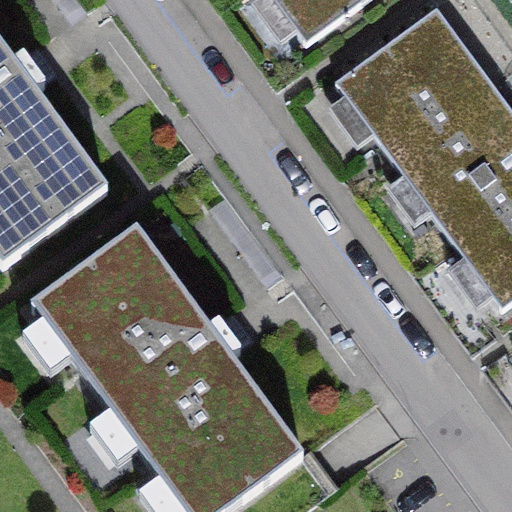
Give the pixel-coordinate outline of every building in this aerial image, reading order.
[(24,0),(57,40),(88,15),(75,0),(24,0)] [(371,0),(235,0),(281,64),(371,0)] [(511,310),(511,137),(424,17),(309,101),(480,334),(511,310)] [(0,274),(2,277),(110,198),(35,97),(56,82),(34,52),(13,67),(0,49),(0,274)] [(254,300),(282,279),(225,202),(196,223),(254,300)] [(242,511),(305,467),(233,366),(255,350),(232,318),(209,335),(137,236),(29,314),(42,332),(23,346),(50,383),(70,369),(108,421),(88,435),(117,475),(137,461),(158,490),(138,505),(142,511),(242,511)]
